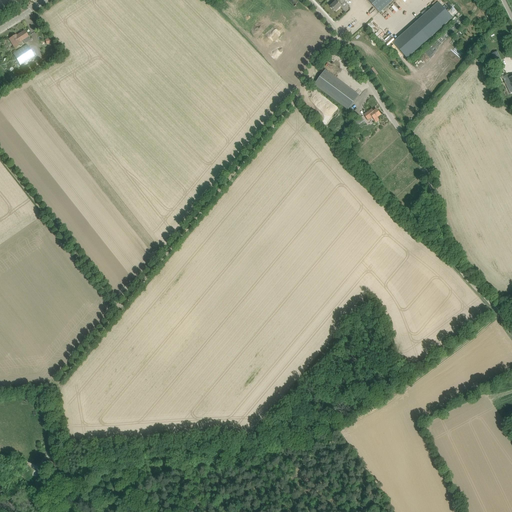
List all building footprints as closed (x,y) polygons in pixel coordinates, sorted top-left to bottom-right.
[(330,6),(335,12),(346,2),(343,0),(335,0),(336,1),(330,6)] [(368,0),(380,13),(384,9),(393,0),(368,0)] [(439,2),(393,43),(407,58),(452,18),(439,2)] [(9,39),(12,43),(15,48),(19,46),(20,46),(21,46),(22,46),(22,45),(22,44),(22,43),(21,42),(24,40),(29,37),(25,31),(19,34),(19,35),(19,36),(17,37),(16,35),(9,39)] [(35,56),(28,45),(13,54),(20,65),(35,56)] [(498,51),(492,54),(496,62),(501,60),(501,59),(498,51)] [(23,69),(26,74),(40,65),(37,60),(23,69)] [(325,70),(314,85),(348,110),(359,95),(325,70)] [(511,76),(509,78),(507,76),(503,78),(510,93),(511,92),(511,76)] [(372,109),(368,112),(364,114),(368,120),(373,117),(376,122),(379,120),(377,117),(381,115),(377,109),(374,111),(372,109)] [(349,144),(353,148),(361,139),(357,135),(349,144)] [(60,463),(44,459),(42,465),(58,470),(60,463)]
